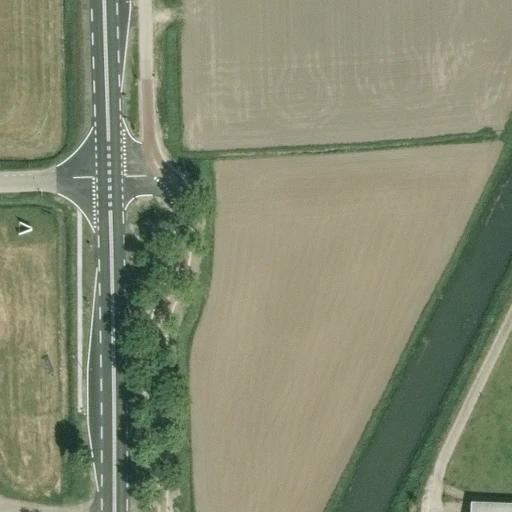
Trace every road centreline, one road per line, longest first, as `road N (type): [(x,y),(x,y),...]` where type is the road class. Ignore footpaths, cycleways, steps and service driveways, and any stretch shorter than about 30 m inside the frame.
road 1 (unclassified): [(158,511),(151,344),(180,233),(176,209),(146,176)]
road 2 (primary): [(112,511),(103,178)]
road 3 (primary): [(103,178),(98,0)]
road 4 (unclassified): [(140,0),(146,176)]
